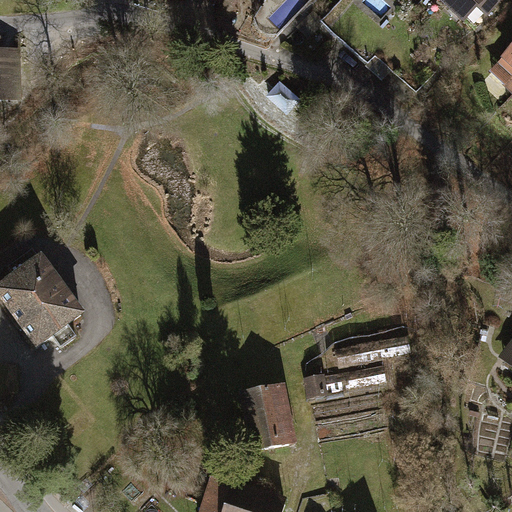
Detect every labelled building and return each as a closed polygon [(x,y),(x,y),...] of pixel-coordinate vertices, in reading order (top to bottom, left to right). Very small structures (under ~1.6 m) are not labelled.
[(272,0),(189,0),(189,1),(214,15),(222,0),(235,0),(264,16),(272,0)] [(353,0),(343,0),(322,24),(368,66),(376,57),(417,95),(436,75),(353,0)] [(433,0),(464,25),(474,12),(486,22),(504,0),(433,0)] [(296,37),(307,48),(323,33),(312,22),(296,37)] [(0,47),(0,112),(23,112),(20,61),(1,62),(0,47)] [(511,47),(488,75),(511,95),(511,47)] [(279,92),(266,106),(280,119),(293,105),(279,92)] [(84,311),(39,250),(0,279),(0,304),(33,349),(84,311)] [(404,339),(335,353),(339,374),(408,360),(404,339)] [(511,343),(501,357),(511,366),(511,343)] [(329,401),(387,389),(383,369),(325,381),(329,401)] [(325,381),(304,385),(308,406),(329,402),(329,401),(325,381)] [(237,393),(250,453),(291,445),(279,384),(237,393)] [(212,476),(199,511),(283,511),(287,501),(212,476)]
